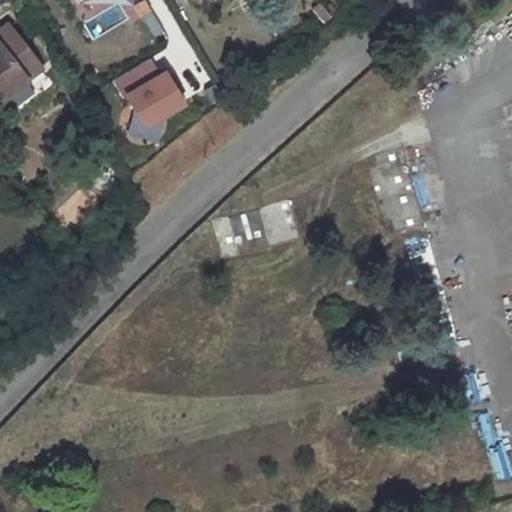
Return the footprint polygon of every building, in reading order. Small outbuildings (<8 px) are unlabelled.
[(129,6),(108,16),(114,28),(135,18),(129,6)] [(4,24),(0,27),(0,97),(1,99),(39,69),(4,24)] [(155,57),(112,78),(138,129),(181,108),(155,57)] [(407,211),(419,211),(420,176),(408,176),(407,211)] [(261,207),(272,245),(298,237),(287,200),(261,207)] [(228,216),(235,244),(265,236),(257,209),(228,216)]
